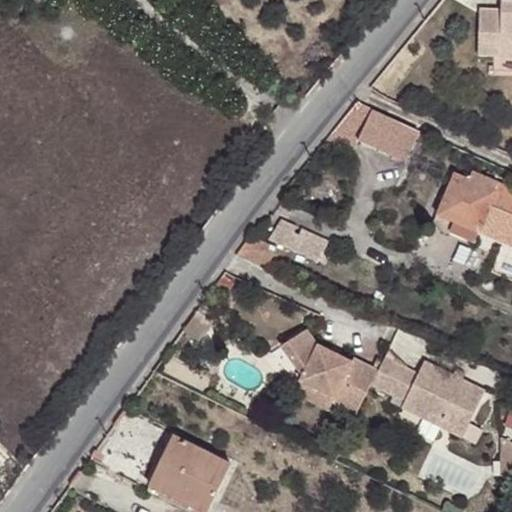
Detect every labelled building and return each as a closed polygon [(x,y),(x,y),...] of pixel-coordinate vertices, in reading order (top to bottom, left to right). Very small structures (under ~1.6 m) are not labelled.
[(482,47),(511,47),(511,4),(506,5),(506,12),(483,12),(482,47)] [(326,140),(350,152),(357,140),(403,163),(418,133),(371,111),(356,104),(326,140)] [(443,179),(449,182),(454,172),(447,169),(443,179)] [(449,182),(436,215),(453,222),(477,232),(478,229),(511,243),(511,211),(489,202),(497,183),(472,172),(469,179),(454,172),(449,182)] [(453,222),(436,215),(431,225),(436,226),(439,222),(451,227),(453,222)] [(279,217),(269,242),(322,263),(332,238),(279,217)] [(453,222),(451,227),(450,230),(473,240),(477,232),(453,222)] [(205,297),(202,302),(212,310),(216,305),(205,297)] [(202,302),(187,323),(203,335),(217,314),(212,310),(202,302)] [(334,395),(332,400),(358,413),(378,368),(355,357),(352,361),(339,354),(337,360),(327,356),(330,350),(319,344),(309,324),(282,339),(301,373),(299,378),(334,395)] [(337,360),(339,354),(330,350),(327,356),(337,360)] [(465,377),(457,372),(428,359),(421,371),(387,354),(375,383),(408,399),(470,428),(489,389),(465,377)] [(460,366),(457,372),(465,377),(469,370),(460,366)] [(328,409),(332,400),(334,395),(299,378),(292,391),(328,409)] [(470,428),(408,399),(406,406),(466,434),(470,428)] [(209,511),(231,465),(173,436),(149,486),(200,511),(209,511)] [(502,475),(511,479),(511,439),(502,436),(502,475)] [(498,486),(510,490),(511,484),(511,479),(502,475),(498,486)]
